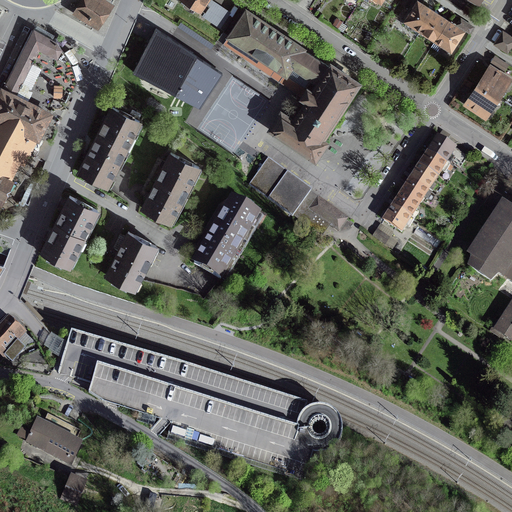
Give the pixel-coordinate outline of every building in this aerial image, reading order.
[(109,7),(98,0),(85,0),(78,12),(97,24),(101,19),(109,7)] [(183,0),(200,11),(207,0),(183,0)] [(212,1),(203,14),(218,24),(227,11),(212,1)] [(419,34),(433,12),(418,2),(404,24),(419,34)] [(330,67),(304,49),(304,48),(246,9),(223,44),(280,82),(285,74),(286,75),(292,67),(316,83),(311,90),(307,88),(301,97),(307,102),(294,121),(281,113),(271,129),(315,158),(325,142),(321,139),(358,83),(342,72),(331,65),(330,67)] [(433,43),(447,21),(433,12),(419,34),(433,43)] [(461,18),(457,24),(468,32),(472,26),(461,18)] [(462,31),(447,21),(433,43),(448,53),(462,31)] [(133,72),(200,106),(222,72),(156,28),(133,72)] [(54,105),(53,108),(56,109),(59,109),(63,107),(64,106),(65,104),(66,105),(77,83),(69,61),(56,42),(43,34),(32,30),(7,81),(22,89),(54,105)] [(508,52),(509,49),(511,44),(511,37),(510,36),(502,31),(495,44),(508,52)] [(214,44),(202,36),(199,40),(211,48),(214,44)] [(508,64),(495,56),(491,63),(503,71),(508,64)] [(479,85),(497,97),(508,79),(491,67),(479,85)] [(22,89),(7,81),(4,86),(5,86),(3,90),(2,90),(0,94),(0,118),(0,207),(4,199),(3,198),(11,181),(10,180),(19,161),(24,164),(31,151),(44,125),(53,108),(54,105),(22,89)] [(497,97),(479,85),(467,103),(485,115),(497,97)] [(98,134),(125,148),(140,120),(112,106),(104,123),(98,134)] [(125,148),(98,134),(88,154),(79,172),(106,186),(125,148)] [(429,152),(450,166),(451,163),(459,169),(467,157),(438,138),(433,146),(429,152)] [(156,180),(184,194),(198,166),(170,152),(163,166),(156,180)] [(420,166),(438,177),(442,171),(445,173),(450,166),(429,152),(424,159),(420,166)] [(299,219),(318,198),(298,184),(267,161),(249,185),(293,217),(294,215),(299,219)] [(411,179),(429,191),(438,177),(420,166),(414,174),(411,179)] [(402,193),(420,204),(429,191),(411,179),(405,188),(402,193)] [(184,194),(156,180),(150,193),(142,208),(170,222),(184,194)] [(486,205),(498,213),(508,198),(495,190),(486,205)] [(393,206),(414,220),(419,213),(416,211),(420,204),(402,193),(396,201),(393,206)] [(55,223),(83,237),(98,209),(70,195),(62,211),(55,223)] [(216,226),(243,242),(259,214),(233,198),(224,213),(216,226)] [(327,222),(338,230),(347,219),(318,198),(299,219),(307,225),(315,214),(327,222)] [(511,261),(511,200),(508,198),(498,213),(470,256),(474,259),(470,268),(490,282),(498,274),(502,277),(502,276),(511,261)] [(409,227),(414,220),(393,206),(387,215),(383,220),(402,232),(406,225),(409,227)] [(83,237),(55,223),(49,236),(41,252),(69,266),(83,237)] [(393,233),(381,225),(373,237),(385,244),(393,233)] [(243,242),(216,226),(205,245),(194,264),(219,279),(220,280),(221,279),(243,242)] [(418,226),(413,233),(436,249),(441,241),(418,226)] [(156,245),(128,231),(116,254),(106,275),(134,289),(156,245)] [(511,261),(502,276),(511,282),(511,261)] [(220,280),(219,279),(203,299),(216,309),(233,289),(221,279),(220,280)] [(165,302),(169,286),(154,282),(150,298),(165,302)] [(179,306),(183,290),(169,286),(165,302),(179,306)] [(199,294),(183,290),(179,306),(195,310),(199,294)] [(511,305),(500,324),(505,328),(501,334),(511,341),(511,305)] [(0,327),(0,350),(1,352),(4,349),(7,352),(4,355),(12,362),(26,348),(14,337),(21,330),(8,319),(0,327)] [(66,351),(59,373),(63,374),(92,384),(91,386),(90,392),(105,402),(114,405),(165,421),(171,423),(168,434),(286,471),(285,474),(304,480),(313,453),(317,454),(321,454),(324,453),(328,452),(331,450),(334,448),(336,445),(338,442),(340,439),(341,435),(341,432),(341,429),(340,426),(339,423),(337,420),(334,417),(332,415),(329,413),(326,411),(323,410),(319,410),(316,410),(312,411),(309,412),(306,414),(304,413),(307,405),(246,386),(72,332),(66,351)] [(41,417),(28,442),(73,467),(87,442),(41,417)] [(134,461),(172,487),(182,473),(143,447),(134,461)] [(70,478),(65,489),(80,495),(85,485),(70,478)]
